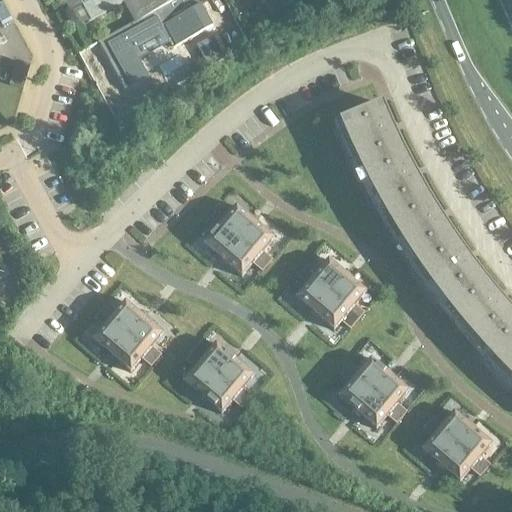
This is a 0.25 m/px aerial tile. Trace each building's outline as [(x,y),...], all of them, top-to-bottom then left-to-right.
[(78,0),(69,0),(64,3),(70,13),(82,7),(78,0)] [(93,0),(82,7),(90,22),(128,2),(139,21),(170,3),(168,0),(93,0)] [(201,7),(197,0),(176,0),(170,3),(139,21),(119,32),(120,33),(99,45),(105,58),(127,46),(128,47),(150,34),(162,56),(213,28),(212,27),(207,30),(197,10),(201,8),(201,7)] [(282,0),(263,0),(268,8),(283,0),(282,0)] [(70,13),(69,14),(78,29),(90,22),(82,7),(70,13)] [(13,21),(7,11),(0,15),(0,22),(2,27),(13,21)] [(9,87),(22,91),(29,66),(16,63),(9,87)] [(382,106),(339,124),(350,149),(361,173),(403,152),(392,130),(382,106)] [(361,173),(373,197),(387,220),(427,196),(415,175),(403,152),(361,173)] [(387,220),(400,243),(415,265),(454,239),(440,218),(427,196),(387,220)] [(255,224),(236,207),(219,226),(238,243),(255,224)] [(258,259),(274,240),(255,224),(238,243),(258,259)] [(219,226),(203,246),(222,262),(238,243),(219,226)] [(415,265),(430,287),(446,309),(483,280),(468,260),(454,239),(415,265)] [(222,262),(241,278),(258,259),(238,243),(222,262)] [(15,253),(6,258),(12,269),(22,264),(15,253)] [(347,277),(328,261),(311,280),(331,296),(347,277)] [(350,313),(366,293),(347,277),(331,296),(350,313)] [(311,280),(295,299),(314,316),(331,296),(311,280)] [(446,309),(463,329),(481,349),(511,321),(511,313),(499,299),(483,280),(446,309)] [(350,331),(359,320),(350,313),(331,296),(314,316),(333,332),(341,323),(350,331)] [(144,319),(125,303),(108,322),(127,338),(144,319)] [(147,355),(163,335),(144,319),(127,338),(147,355)] [(511,321),(481,349),(499,369),(511,382),(511,321)] [(108,322),(92,341),(111,358),(127,338),(108,322)] [(127,338),(111,358),(130,374),(147,355),(127,338)] [(218,380),(235,361),(215,344),(213,348),(203,340),(190,356),(199,364),(218,380)] [(389,376),(370,359),(354,379),(373,395),(389,376)] [(238,396),(254,377),(235,361),(218,380),(238,396)] [(199,364),(183,383),(202,399),(218,380),(199,364)] [(392,412),(409,392),(389,376),(373,395),(392,412)] [(354,379),(337,398),(357,414),(373,395),(354,379)] [(202,399),(221,416),(238,396),(218,380),(202,399)] [(357,414),(376,431),(392,412),(373,395),(357,414)] [(473,429),(453,413),(437,432),(456,448),(473,429)] [(476,465),(492,446),(473,429),(456,448),(476,465)] [(437,432),(421,451),(440,468),(456,448),(437,432)] [(440,468),(459,484),(476,465),(456,448),(440,468)]
